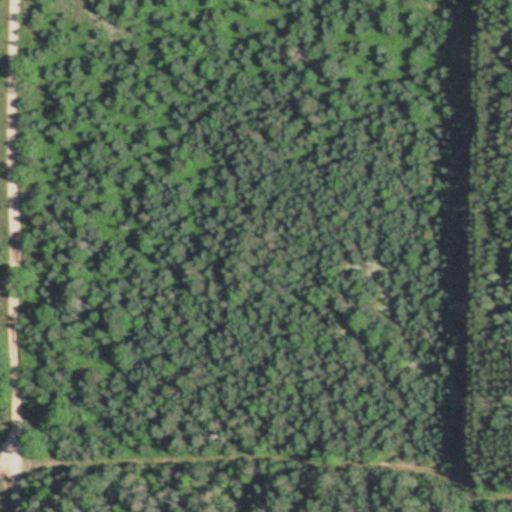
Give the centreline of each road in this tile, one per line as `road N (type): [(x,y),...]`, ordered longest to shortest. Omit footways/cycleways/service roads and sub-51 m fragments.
road 1 (residential): [(9,511),(14,0)]
road 2 (track): [(511,495),(398,464),(254,456),(9,461)]
